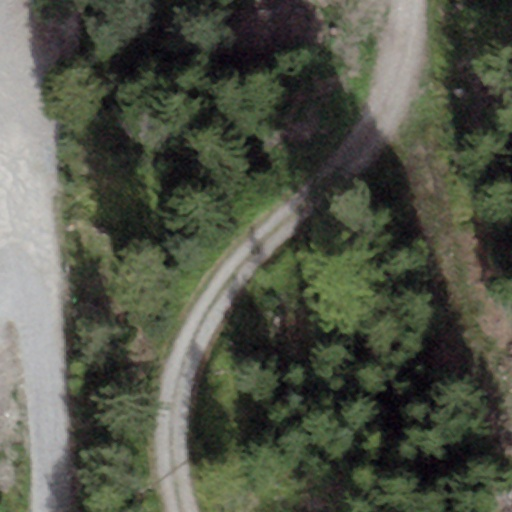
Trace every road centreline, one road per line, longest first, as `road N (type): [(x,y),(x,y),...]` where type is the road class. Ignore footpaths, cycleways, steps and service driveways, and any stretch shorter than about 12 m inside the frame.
road 1 (track): [(423,0),(375,149),(227,283),(167,434),(188,511)]
road 2 (track): [(46,511),(39,250)]
road 3 (track): [(39,250),(0,123)]
